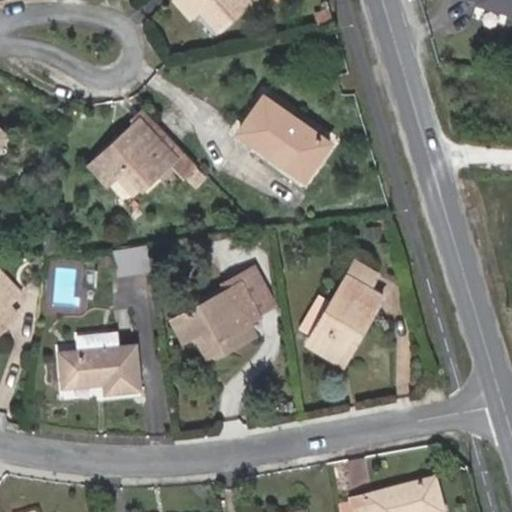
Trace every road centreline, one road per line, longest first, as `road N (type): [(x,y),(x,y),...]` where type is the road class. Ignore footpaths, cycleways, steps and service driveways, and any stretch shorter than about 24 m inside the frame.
road 1 (residential): [(505,403),(176,461),(0,445)]
road 2 (tertiary): [(384,0),(505,403)]
road 3 (residential): [(0,32),(54,15),(90,15),(130,38),(126,68),(111,79),(95,78),(55,52),(3,43)]
